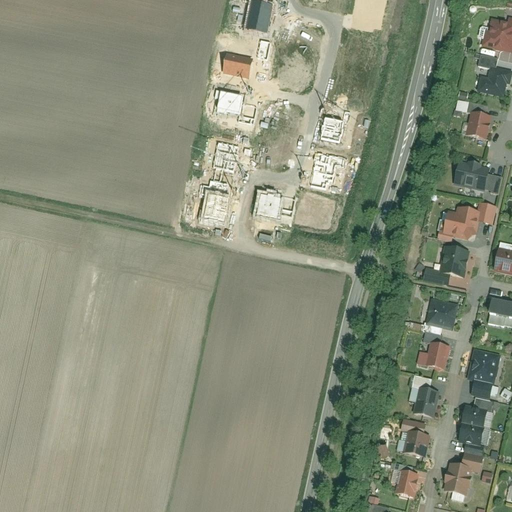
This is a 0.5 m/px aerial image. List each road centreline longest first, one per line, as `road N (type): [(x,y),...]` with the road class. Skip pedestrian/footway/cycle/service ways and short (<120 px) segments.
road 1 (tertiary): [(307,511),(350,312),(417,104),(441,0)]
road 2 (residential): [(477,288),(427,511)]
